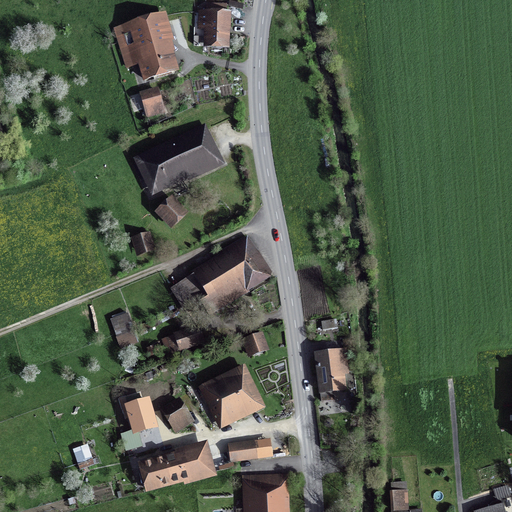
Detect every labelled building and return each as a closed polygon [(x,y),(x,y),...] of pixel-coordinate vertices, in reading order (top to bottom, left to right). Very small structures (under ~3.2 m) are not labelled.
[(208,45),(224,46),(225,7),(209,6),(208,45)] [(114,32),(125,67),(139,63),(144,80),(173,71),(157,19),(114,32)] [(171,147),(140,161),(153,190),(175,180),(174,178),(213,160),(207,147),(213,144),(206,130),(171,147)] [(182,215),(172,204),(161,214),(172,225),(182,215)] [(150,251),(146,239),(136,242),(140,254),(150,251)] [(254,258),(245,244),(225,256),(228,261),(196,281),(204,293),(236,274),(234,271),(254,258)] [(234,271),(236,274),(204,293),(207,298),(200,303),(208,316),(223,307),(219,300),(263,273),(254,258),(234,271)] [(120,350),(138,344),(133,332),(134,332),(127,314),(109,320),(116,338),(115,338),(120,350)] [(321,323),(323,331),(336,330),(335,322),(321,323)] [(202,342),(197,329),(162,341),(166,354),(202,342)] [(252,353),(262,350),(257,338),(248,342),(252,353)] [(321,401),(333,400),(332,392),(343,390),(341,373),(346,373),(343,353),(316,356),(321,401)] [(254,406),(238,374),(203,390),(219,423),(254,406)] [(177,406),(166,413),(178,431),(189,424),(177,406)] [(143,439),(136,442),(138,447),(145,444),(143,439)] [(228,446),(232,463),(257,459),(255,442),(228,446)] [(91,460),(88,448),(75,452),(79,464),(77,465),(79,471),(93,466),(91,460)] [(164,460),(140,466),(146,488),(170,481),(171,484),(205,475),(198,450),(164,460)] [(391,485),(393,511),(407,511),(405,484),(391,485)] [(507,486),(493,490),(496,500),(510,496),(507,486)] [(281,511),(281,489),(250,491),(250,511),(281,511)]
